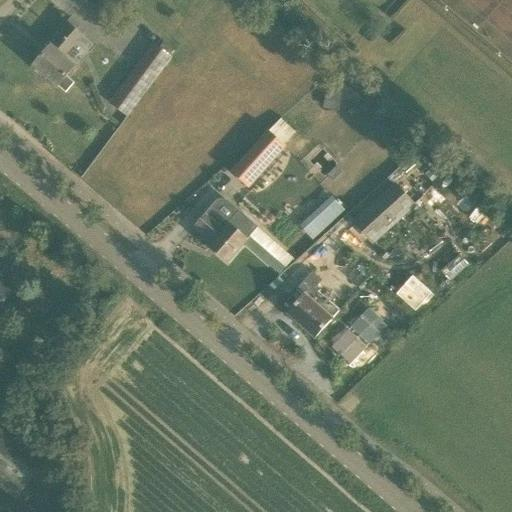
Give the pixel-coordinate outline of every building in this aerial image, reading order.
[(81,34),(67,21),(66,21),(47,43),(51,47),(34,66),(66,93),(74,84),(66,77),(75,67),(64,57),(83,35),(81,34)] [(171,57),(154,45),(111,104),(127,116),(171,57)] [(326,90),(323,109),(339,111),(341,92),(326,90)] [(299,129),(283,115),(232,171),(248,186),(284,147),(284,146),(299,129)] [(395,183),(352,222),(373,245),(416,206),(395,183)] [(327,201),(313,213),(300,225),(313,240),(346,210),(332,196),(327,201)] [(240,211),(229,224),(226,228),(208,213),(195,228),(212,243),(209,247),(227,263),(247,240),(258,227),(240,211)] [(0,308),(14,290),(0,278),(0,308)] [(304,296),(287,315),(315,339),(339,311),(305,281),(297,290),(304,296)] [(0,431),(0,486),(16,499),(43,465),(0,431)]
